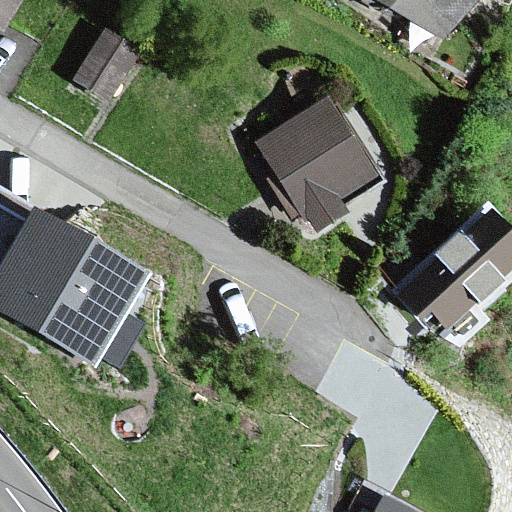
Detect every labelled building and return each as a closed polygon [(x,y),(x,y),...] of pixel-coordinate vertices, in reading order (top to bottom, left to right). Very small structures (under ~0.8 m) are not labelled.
[(0,0),(0,16),(10,0),(0,0)] [(369,0),(433,51),(474,0),(369,0)] [(94,119),(130,60),(90,36),(54,94),(94,119)] [(295,239),(369,199),(313,97),(239,137),(295,239)] [(0,317),(115,368),(158,270),(33,215),(0,290),(0,317)] [(511,304),(511,256),(474,216),(391,291),(453,359),(511,304)]
